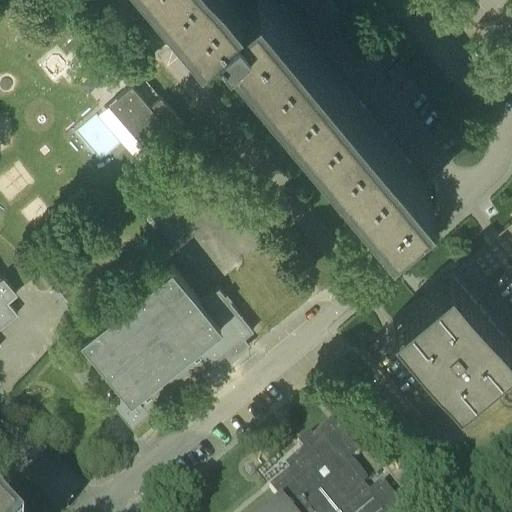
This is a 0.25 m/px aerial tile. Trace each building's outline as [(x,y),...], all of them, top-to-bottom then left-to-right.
[(179,0),(197,21),(197,22),(197,23),(213,9),(225,23),(388,218),(388,219),(429,185),(428,185),(274,0),(179,0)] [(161,96),(149,106),(131,84),(108,104),(121,119),(126,115),(135,126),(130,130),(138,140),(150,153),(184,123),(161,96)] [(200,301),(171,264),(81,337),(122,388),(108,399),(132,428),(253,330),(229,300),(232,298),(226,291),(224,294),(218,286),(200,301)] [(511,353),(511,345),(451,273),(450,271),(392,319),(457,397),(458,399),(511,353)] [(0,327),(17,313),(2,295),(12,287),(2,276),(0,277),(0,327)] [(368,495),(362,487),(367,483),(350,464),(359,457),(331,424),(311,440),(308,436),(297,446),(302,452),(292,461),(297,466),(291,471),(269,489),(272,493),(281,485),(302,511),(404,511),(381,484),(368,495)] [(302,511),(281,485),(272,493),(279,502),(266,511),(302,511)]
